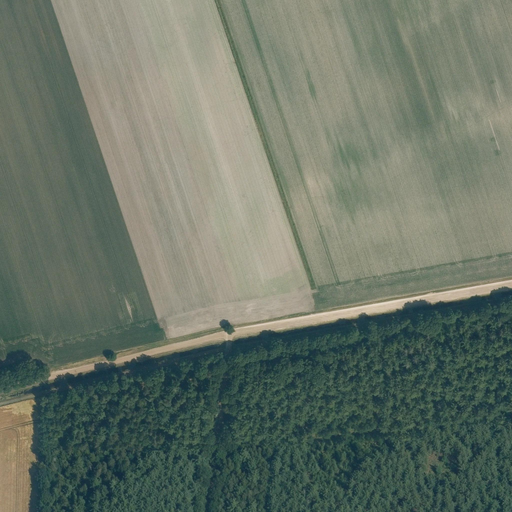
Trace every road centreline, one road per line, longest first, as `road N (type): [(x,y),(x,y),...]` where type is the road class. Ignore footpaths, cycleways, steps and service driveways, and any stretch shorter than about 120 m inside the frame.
road 1 (track): [(227,334),(511,285)]
road 2 (track): [(511,401),(277,444)]
road 3 (track): [(0,387),(227,334)]
